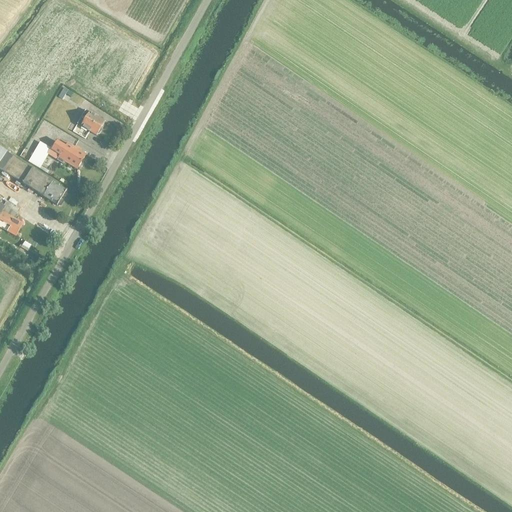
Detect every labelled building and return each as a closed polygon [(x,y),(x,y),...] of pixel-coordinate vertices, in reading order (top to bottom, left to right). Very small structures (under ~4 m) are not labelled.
[(64,88),(58,97),(62,100),(68,91),(64,88)] [(86,111),(77,125),(96,136),(97,135),(99,134),(101,131),(100,130),(105,122),(86,111)] [(41,167),(48,155),(57,161),(63,165),(65,162),(77,170),(86,155),(67,144),(65,147),(57,142),(52,150),(40,143),(28,162),(39,169),(48,175),(50,172),(41,167)] [(0,170),(57,206),(58,206),(61,206),(63,203),(61,199),(67,190),(53,182),(32,169),(7,153),(7,152),(0,147),(0,170)] [(0,227),(16,236),(23,225),(13,219),(16,213),(5,207),(5,208),(0,204),(0,227)] [(33,243),(26,239),(21,248),(28,252),(33,243)]
